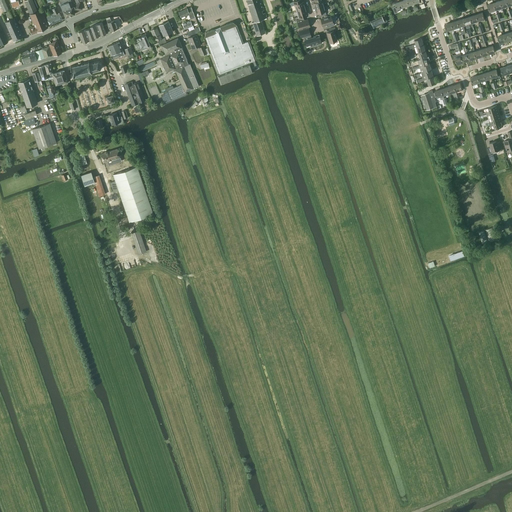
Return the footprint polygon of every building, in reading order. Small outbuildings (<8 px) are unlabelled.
[(4,0),(0,0),(0,2),(4,12),(8,10),(4,0)] [(32,0),(27,0),(25,1),(30,14),(37,11),(35,7),(37,6),(35,3),(34,3),(32,0)] [(74,12),(82,9),(80,3),(78,0),(59,0),(63,11),(73,7),(74,12)] [(254,0),(246,0),(254,22),(252,22),(257,36),(265,33),(261,20),(266,18),(265,14),(263,14),(262,12),(264,11),(260,0),(255,0),(254,0)] [(301,0),(298,0),(294,1),(295,4),(297,10),(305,7),(304,2),(302,2),(301,0)] [(314,0),(315,2),(314,3),(315,8),(324,6),(322,0),(314,0)] [(496,9),(502,7),(500,1),(494,2),(496,9)] [(496,9),(494,2),(488,4),(490,11),(496,9)] [(324,6),(315,8),(317,14),(320,13),(321,16),(326,14),(326,11),(324,6)] [(54,14),(47,17),(50,25),(62,20),(59,12),(57,7),(52,9),(54,14)] [(75,14),(74,12),(73,7),(63,11),(65,17),(75,14)] [(191,19),(195,17),(191,7),(188,9),(187,8),(179,12),(181,17),(189,14),(191,19)] [(305,7),(297,10),(298,15),(299,18),(305,16),(308,15),(307,13),(305,7)] [(37,11),(30,14),(35,26),(29,29),(32,34),(48,28),(40,10),(37,11)] [(477,14),(479,20),(485,18),(483,12),(477,14)] [(479,20),(477,14),(470,16),(472,23),(479,20)] [(329,27),(334,25),(333,22),(331,16),(321,19),(323,25),(328,24),(329,27)] [(358,16),(354,20),(359,24),(362,19),(358,16)] [(378,18),(371,21),(372,24),(370,25),(372,28),(377,25),(377,24),(380,23),(381,24),(384,22),(382,16),(378,18)] [(470,16),(464,18),(466,24),(467,28),(470,27),(469,24),(472,23),(470,16)] [(192,25),(198,23),(195,17),(190,19),(190,20),(183,23),(185,28),(192,25)] [(14,41),(23,37),(14,18),(5,21),(14,41)] [(300,29),(310,26),(308,20),(303,21),(302,18),(297,20),(297,23),(298,23),(300,29)] [(463,25),(466,24),(464,18),(457,20),(460,26),(462,34),(466,33),(463,25)] [(110,19),(107,20),(108,24),(109,28),(110,31),(111,31),(118,28),(116,25),(117,24),(116,21),(115,21),(115,20),(111,21),(110,19)] [(453,28),(460,26),(457,20),(451,22),(453,28)] [(168,33),(173,31),(168,21),(159,25),(166,40),(170,38),(168,33)] [(102,22),(90,26),(91,27),(94,37),(106,33),(104,29),(103,26),(102,22)] [(252,66),(256,65),(254,60),(256,60),(249,41),(243,43),(236,25),(237,25),(236,24),(233,22),(220,26),(220,27),(214,30),(214,29),(206,32),(205,36),(205,37),(219,74),(217,75),(220,84),(254,71),(252,66)] [(453,28),(451,22),(445,24),(447,30),(453,28)] [(151,29),(154,37),(157,35),(159,39),(162,37),(157,26),(154,28),(152,28),(151,29)] [(91,27),(79,32),(83,43),(95,39),(94,37),(91,27)] [(334,30),(336,30),(335,27),(329,29),(330,31),(327,32),(330,42),(337,40),(334,30)] [(309,28),(299,31),(301,37),(304,36),(306,45),(310,43),(311,46),(322,42),(319,34),(316,35),(316,36),(312,37),(311,34),(309,28)] [(363,36),(363,34),(363,32),(362,31),(361,30),(360,30),(358,30),(357,30),(356,31),(355,32),(355,34),(355,35),(356,37),(357,38),(359,38),(360,38),(362,37),(363,36)] [(142,50),(151,46),(146,34),(142,36),(142,37),(137,39),(139,43),(136,44),(138,49),(141,48),(142,50)] [(197,34),(188,38),(192,48),(201,45),(197,34)] [(506,41),(504,34),(497,36),(500,43),(506,41)] [(166,56),(161,58),(164,65),(165,68),(167,72),(175,68),(182,84),(173,87),(173,85),(165,88),(166,91),(163,92),(164,94),(161,95),(163,100),(164,102),(164,103),(170,100),(172,99),(186,93),(185,91),(192,88),(193,89),(199,86),(190,63),(189,64),(187,59),(178,38),(174,39),(170,41),(162,45),(166,56)] [(416,44),(408,46),(409,49),(417,46),(424,44),(422,38),(415,40),(416,44)] [(50,40),(48,41),(53,52),(54,54),(54,55),(62,52),(57,40),(55,41),(51,43),(50,40)] [(119,41),(112,44),(117,55),(117,57),(124,54),(119,41)] [(117,55),(112,44),(107,46),(111,57),(117,55)] [(426,51),(424,44),(417,46),(419,53),(426,51)] [(41,45),(35,48),(36,51),(38,59),(45,57),(42,48),(41,45)] [(50,45),(42,48),(45,57),(53,55),(54,54),(53,52),(52,52),(50,45)] [(487,47),(489,54),(495,51),(493,45),(487,47)] [(202,55),(207,53),(204,46),(198,48),(202,55)] [(130,47),(124,49),(127,55),(132,53),(130,47)] [(483,56),(489,54),(487,47),(481,49),(483,56)] [(36,51),(35,48),(32,49),(33,52),(29,53),(32,61),(37,59),(35,51),(36,51)] [(476,58),(483,56),(481,49),(474,51),(476,58)] [(32,61),(29,53),(29,51),(25,53),(25,56),(22,57),(24,63),(32,61)] [(428,57),(426,51),(419,53),(421,59),(428,57)] [(468,53),(470,60),(476,58),(474,51),(468,53)] [(457,64),(464,62),(461,53),(453,55),(454,60),(456,60),(457,64)] [(470,60),(468,53),(462,55),(461,53),(464,62),(470,60)] [(422,63),(419,64),(419,65),(420,66),(423,65),(430,63),(428,57),(421,59),(422,63)] [(88,61),(88,62),(85,62),(84,62),(85,62),(82,63),(81,63),(80,62),(78,63),(78,64),(78,63),(77,64),(75,65),(75,64),(74,65),(71,66),(71,65),(70,66),(71,69),(70,69),(70,70),(71,70),(72,74),(72,75),(73,75),(74,78),(74,77),(77,76),(77,77),(78,77),(78,76),(80,76),(81,76),(82,76),(81,75),(84,75),(85,75),(85,74),(87,74),(88,75),(89,74),(88,73),(91,73),(91,74),(92,73),(92,71),(94,70),(94,71),(95,71),(95,70),(97,70),(98,70),(98,69),(100,69),(101,69),(101,68),(102,66),(103,65),(102,65),(101,63),(102,63),(102,62),(101,62),(99,61),(99,60),(98,60),(98,61),(95,61),(95,60),(94,61),(95,61),(92,62),(92,61),(91,61),(92,62),(89,63),(89,61),(88,61)] [(154,61),(139,67),(140,71),(155,65),(154,61)] [(51,77),(53,76),(53,73),(51,63),(45,65),(48,77),(49,80),(51,79),(51,77)] [(430,63),(423,65),(425,72),(431,69),(430,63)] [(45,65),(38,66),(42,79),(44,78),(48,77),(45,65)] [(509,73),(507,66),(501,68),(503,74),(509,73)] [(431,69),(425,72),(426,75),(423,76),(423,78),(424,79),(434,76),(431,69)] [(497,69),(490,71),(492,77),(499,75),(497,69)] [(53,73),(53,76),(56,84),(68,81),(64,70),(53,73)] [(38,71),(32,73),(35,81),(37,81),(39,86),(42,84),(40,80),(41,80),(38,71)] [(484,73),(486,79),(492,77),(490,71),(484,73)] [(479,81),(486,79),(484,73),(478,75),(479,81)] [(477,82),(479,81),(478,75),(471,77),(473,85),(477,83),(477,82)] [(436,82),(434,76),(424,79),(424,80),(424,82),(425,82),(428,81),(429,84),(431,84),(436,82)] [(29,79),(18,82),(19,84),(23,96),(27,107),(38,103),(30,80),(29,79)] [(124,84),(126,90),(132,105),(145,100),(138,82),(133,84),(132,81),(124,84)] [(460,83),(454,85),(456,91),(462,89),(460,83)] [(447,87),(448,87),(449,93),(453,92),(454,95),(455,95),(457,94),(456,91),(454,85),(447,87)] [(443,95),(449,93),(448,87),(441,89),(443,95)] [(441,89),(435,91),(436,93),(437,97),(440,96),(441,99),(443,99),(444,98),(443,95),(441,89)] [(433,93),(432,90),(428,91),(429,92),(422,95),(427,109),(437,106),(435,102),(436,102),(435,98),(433,93)] [(114,101),(113,95),(106,97),(108,103),(109,103),(110,106),(114,105),(113,102),(114,101)] [(30,117),(37,115),(35,110),(27,113),(25,105),(20,107),(22,115),(24,114),(26,120),(25,120),(27,126),(35,123),(33,117),(31,118),(30,117)] [(486,114),(498,110),(497,105),(488,108),(489,111),(486,112),(486,114)] [(109,117),(109,119),(110,121),(111,121),(112,125),(119,122),(120,124),(124,123),(124,122),(122,116),(118,117),(117,112),(109,115),(109,117)] [(500,115),(492,118),(493,121),(489,122),(490,124),(502,121),(500,115)] [(503,126),(502,121),(490,124),(490,126),(494,125),(495,129),(503,126)] [(39,148),(57,142),(50,123),(32,129),(39,148)] [(490,143),(491,147),(487,148),(491,162),(495,161),(492,151),(499,149),(500,151),(503,150),(500,142),(497,142),(497,141),(490,143)] [(104,162),(120,157),(117,148),(101,154),(104,162)] [(78,166),(87,163),(84,152),(75,155),(78,166)] [(137,165),(113,173),(129,220),(153,212),(137,165)] [(91,171),(81,175),(85,186),(95,182),(93,177),(91,171)] [(105,194),(99,175),(93,177),(95,182),(99,196),(105,194)] [(493,227),(486,229),(489,241),(496,239),(493,227)] [(489,241),(485,229),(478,231),(482,243),(489,241)] [(139,254),(147,251),(140,230),(132,233),(139,254)] [(464,256),(462,251),(449,256),(451,261),(464,256)]
